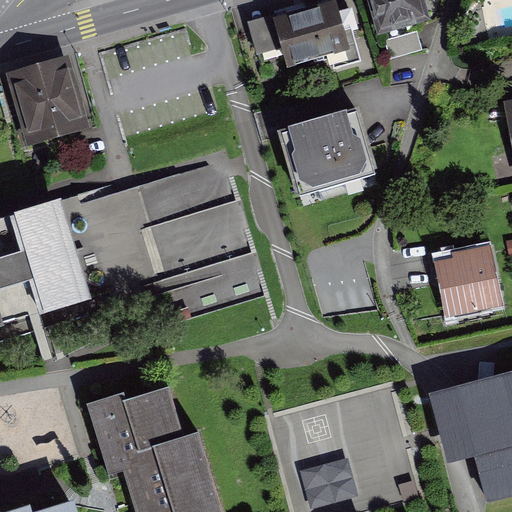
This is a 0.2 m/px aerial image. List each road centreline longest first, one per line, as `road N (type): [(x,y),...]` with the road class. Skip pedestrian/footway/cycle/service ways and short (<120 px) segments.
road 1 (residential): [(452,0),(382,226),(383,275),(396,316)]
road 2 (secondary): [(0,47),(166,0)]
